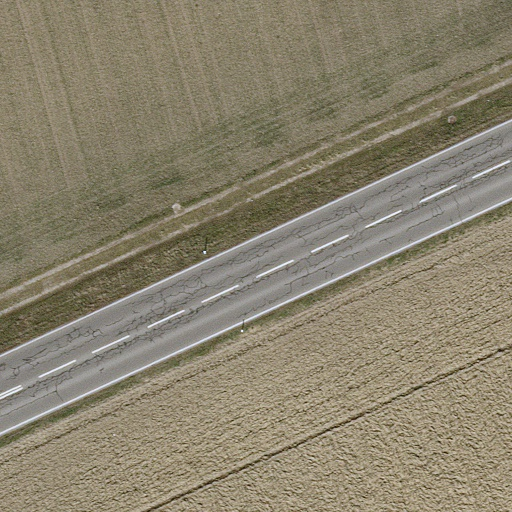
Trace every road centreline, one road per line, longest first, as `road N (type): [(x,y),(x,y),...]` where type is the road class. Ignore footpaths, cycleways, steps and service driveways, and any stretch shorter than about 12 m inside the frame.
road 1 (secondary): [(511,161),(0,397)]
road 2 (track): [(511,72),(0,307)]
